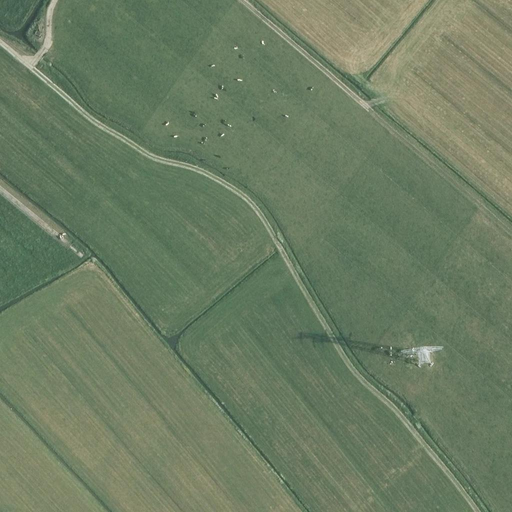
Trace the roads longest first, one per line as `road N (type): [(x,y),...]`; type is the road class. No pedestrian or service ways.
road 1 (track): [(0,41),(98,126),(152,160),(197,169),(248,201),(348,367),(404,417),(476,511)]
road 2 (track): [(365,107),(511,233)]
road 3 (track): [(240,0),(365,107)]
